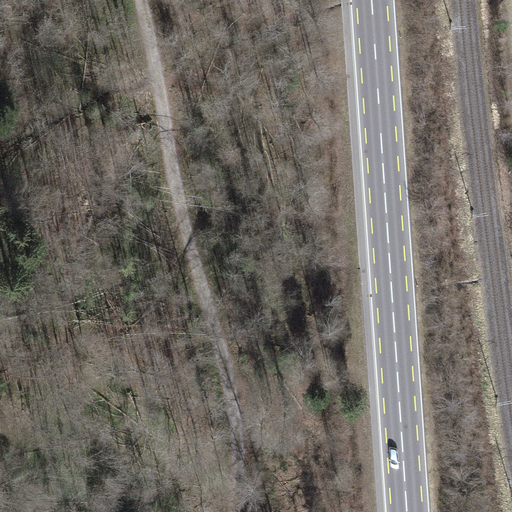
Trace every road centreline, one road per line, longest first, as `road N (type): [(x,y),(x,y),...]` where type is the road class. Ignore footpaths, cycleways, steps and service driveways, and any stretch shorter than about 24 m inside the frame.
road 1 (track): [(261,511),(264,477),(230,390),(180,202),(144,0)]
road 2 (primary): [(407,511),(372,0)]
